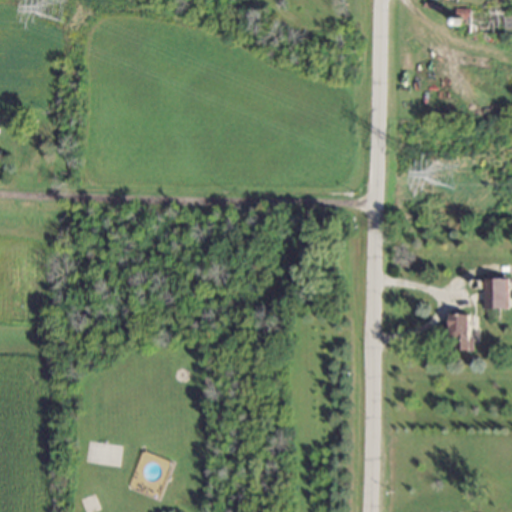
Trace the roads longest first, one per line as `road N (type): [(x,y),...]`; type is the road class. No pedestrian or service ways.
road 1 (residential): [(376,0),(369,511)]
road 2 (track): [(399,0),(429,30),(511,59)]
